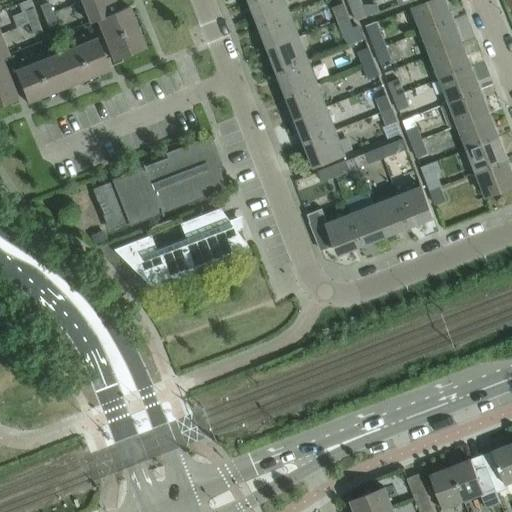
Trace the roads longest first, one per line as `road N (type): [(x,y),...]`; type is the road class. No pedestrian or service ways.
road 1 (secondary): [(187,496),(134,368),(103,317),(56,263),(0,227)]
road 2 (secondary): [(0,255),(73,334),(104,388),(150,511)]
road 3 (residential): [(324,292),(301,264),(231,79)]
road 4 (tertiary): [(511,377),(307,456)]
road 5 (residential): [(44,158),(231,79)]
road 6 (residential): [(324,292),(354,295),(511,234)]
road 7 (tertiary): [(307,456),(254,467),(187,496)]
